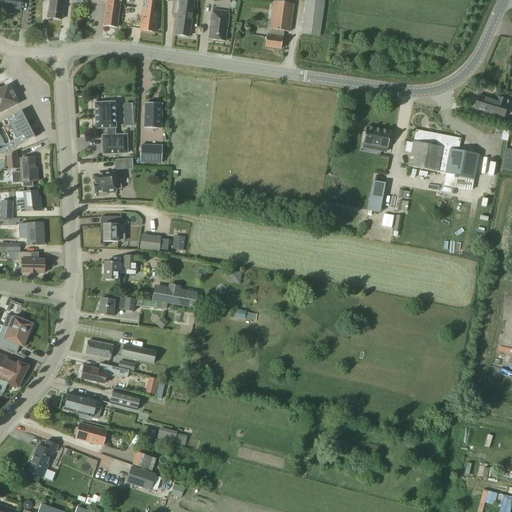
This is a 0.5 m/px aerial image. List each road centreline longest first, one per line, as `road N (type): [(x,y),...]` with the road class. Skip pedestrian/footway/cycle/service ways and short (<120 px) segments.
road 1 (unclassified): [(61,58),(110,48),(435,92),(460,81),(474,63),(504,0)]
road 2 (unclassified): [(68,294),(61,58)]
road 3 (unclassified): [(0,432),(61,343),(68,294)]
road 4 (unknown): [(416,93),(384,209)]
